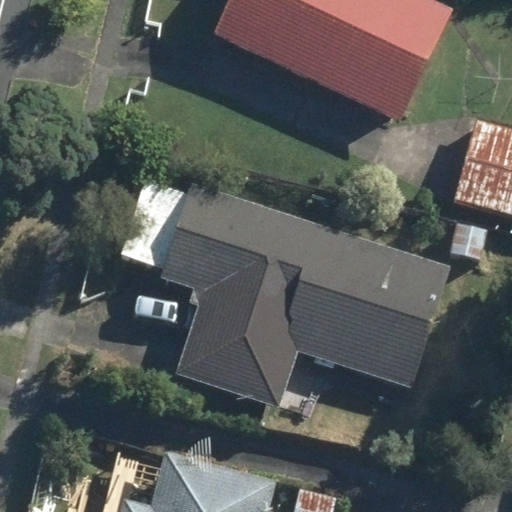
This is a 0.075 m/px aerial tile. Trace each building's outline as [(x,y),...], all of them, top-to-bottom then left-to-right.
[(239,0),(219,42),(416,137),(472,21),(428,0),(239,0)] [(511,136),(470,125),(449,209),(511,225),(511,136)] [(456,279),(198,195),(193,211),(143,195),(124,254),(172,270),(164,292),(206,306),(181,382),(294,419),(315,355),(419,390),(456,279)] [(275,511),(282,479),(173,458),(162,511),(123,511),(91,506),(89,511),(275,511)] [(334,511),(338,497),(304,489),(297,511),(334,511)]
